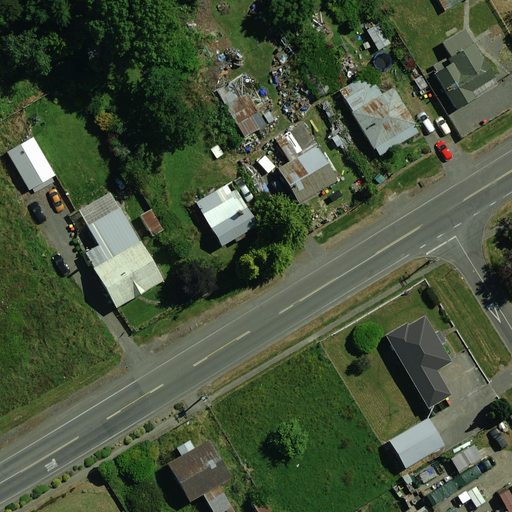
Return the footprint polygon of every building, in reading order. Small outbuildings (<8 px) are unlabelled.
[(434,0),(445,17),(470,0),(434,0)] [(465,29),(440,45),(447,56),(426,68),(455,116),(501,89),(465,29)] [(381,97),(369,77),(339,95),(380,162),(421,137),(393,90),(381,97)] [(290,133),(274,141),(287,165),(277,171),(297,208),(337,186),(316,149),(303,157),(290,133)] [(57,177),(34,138),(7,154),(29,193),(57,177)] [(230,182),(194,202),(219,246),(255,226),(230,182)] [(162,292),(111,193),(81,209),(101,247),(85,255),(117,316),(162,292)] [(153,210),(136,219),(152,247),(168,237),(153,210)] [(428,314),(387,338),(433,418),(390,442),(409,474),(509,416),(489,381),(472,390),(428,314)] [(210,443),(167,466),(190,508),(204,500),(224,489),(233,484),(210,443)] [(279,511),(269,495),(249,508),(251,511),(279,511)]
